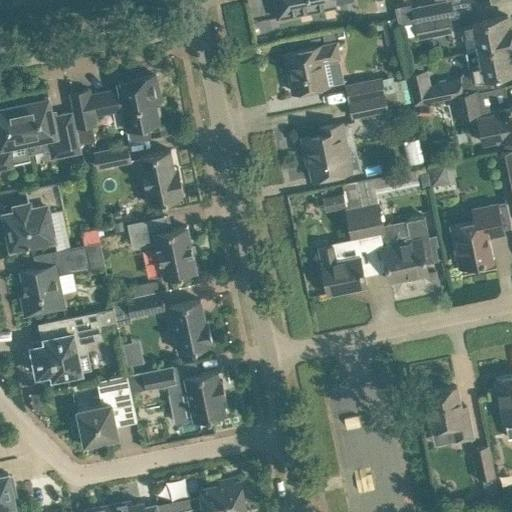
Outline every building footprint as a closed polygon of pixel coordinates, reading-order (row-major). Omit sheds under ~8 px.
[(274,0),(278,16),(297,13),(337,5),(335,0),(274,0)] [(391,13),(388,0),(370,0),(374,16),(391,13)] [(409,22),(447,14),(453,13),(450,0),(446,0),(413,7),(413,8),(406,9),(409,22)] [(419,36),(450,30),(447,14),(409,22),(409,23),(404,24),(406,36),(418,34),(419,36)] [(509,25),(507,14),(487,18),(461,24),(463,36),(475,34),(478,49),(511,41),(511,24),(509,25)] [(293,90),(312,86),(329,82),(322,54),(338,50),(335,39),(284,51),(293,90)] [(472,79),(499,73),(511,70),(511,41),(478,49),(466,51),(472,79)] [(426,68),(407,72),(411,87),(414,103),(424,101),(452,95),(463,93),(460,78),(430,85),(426,68)] [(161,99),(155,73),(118,80),(120,87),(90,93),(89,86),(69,91),(74,111),(80,142),(95,138),(92,123),(96,122),(94,113),(124,107),(128,126),(159,120),(155,100),(161,99)] [(381,77),(347,83),(350,100),(384,93),(381,78),(381,77)] [(463,93),(452,95),(456,115),(479,111),(480,112),(482,126),(485,140),(500,137),(500,138),(511,135),(511,102),(510,103),(505,84),(494,86),(478,90),(463,93)] [(384,93),(350,100),(353,115),(387,108),(387,106),(397,104),(394,91),(384,93)] [(38,97),(37,92),(19,96),(29,141),(31,150),(50,146),(52,156),(81,149),(80,142),(74,111),(72,111),(57,114),(53,115),(49,95),(38,97)] [(29,141),(19,96),(1,100),(2,105),(0,105),(0,166),(13,164),(9,145),(29,141)] [(420,104),(419,113),(428,114),(429,104),(420,104)] [(352,169),(342,122),(320,126),(321,132),(302,136),(307,161),(309,161),(312,177),(352,169)] [(433,140),(428,144),(428,151),(432,156),(438,157),(444,152),(444,144),(439,139),(433,140)] [(98,165),(131,159),(128,143),(94,150),(98,165)] [(175,166),(171,148),(139,155),(149,202),(181,195),(180,193),(184,192),(179,166),(175,166)] [(496,152),(506,200),(511,198),(511,154),(511,149),(496,152)] [(368,235),(384,232),(377,197),(421,188),(416,167),(357,179),(368,235)] [(428,170),(420,172),(423,184),(430,182),(428,170)] [(16,207),(4,210),(11,245),(31,241),(54,236),(57,248),(59,248),(71,245),(62,206),(65,206),(59,178),(45,181),(25,185),(28,199),(15,202),(16,207)] [(341,183),(347,209),(353,238),(368,235),(357,179),(341,183)] [(325,208),(345,204),(343,192),(323,196),(325,208)] [(503,231),(501,219),(509,218),(506,200),(497,201),(473,206),(476,218),(451,223),(459,264),(493,258),(488,234),(503,231)] [(390,279),(428,271),(426,261),(433,259),(424,215),(405,219),(408,232),(396,234),(397,241),(383,244),(390,279)] [(164,229),(161,216),(129,222),(134,245),(157,240),(164,276),(196,269),(192,251),(193,251),(191,243),(190,243),(187,224),(164,229)] [(97,228),(82,231),(84,243),(86,242),(100,239),(97,228)] [(27,294),(22,295),(25,313),(64,305),(58,273),(91,266),(105,263),(100,239),(86,242),(84,243),(71,245),(59,248),(61,261),(22,269),(27,294)] [(338,257),(335,242),(319,246),(322,260),(328,292),(366,284),(360,252),(338,257)] [(158,289),(134,294),(112,299),(113,306),(128,303),(131,313),(165,306),(161,289),(158,289)] [(205,319),(201,298),(169,304),(179,350),(210,343),(210,341),(213,340),(208,318),(205,319)] [(53,375),(81,369),(78,353),(87,350),(85,341),(103,337),(100,324),(116,321),(113,306),(61,316),(64,332),(45,336),(46,341),(32,344),(33,349),(31,351),(30,352),(30,353),(29,355),(29,357),(29,359),(29,360),(30,362),(31,363),(32,365),(33,366),(35,367),(36,367),(37,373),(52,370),(53,375)] [(127,363),(143,360),(139,337),(122,340),(127,363)] [(131,390),(146,387),(167,383),(176,381),(175,377),(172,363),(127,372),(131,390)] [(185,375),(175,377),(176,381),(167,383),(174,422),(194,418),(225,411),(222,393),(219,379),(217,368),(198,372),(185,375)] [(116,405),(133,402),(131,390),(127,372),(97,378),(102,402),(78,408),(79,415),(78,416),(76,417),(75,418),(74,419),(73,421),(73,422),(73,424),(73,426),(74,427),(74,429),(75,430),(77,431),(78,432),(80,433),(81,433),(83,433),(85,441),(118,434),(112,405),(116,404),(116,405)] [(508,436),(511,435),(511,372),(496,376),(500,395),(505,420),(508,436)] [(461,406),(456,384),(425,391),(433,428),(453,424),(456,439),(473,435),(466,404),(461,406)] [(488,444),(473,448),(479,477),(482,476),(485,494),(487,501),(499,499),(499,497),(494,474),(488,444)] [(0,503),(14,501),(13,497),(17,496),(14,482),(10,483),(8,471),(0,473),(0,503)] [(234,479),(233,475),(220,478),(221,482),(200,486),(203,504),(188,507),(189,511),(238,511),(247,510),(240,478),(234,479)] [(131,503),(130,499),(113,502),(115,511),(159,511),(157,502),(144,504),(144,500),(131,503)] [(115,511),(113,502),(85,508),(86,511),(85,511),(115,511)]
